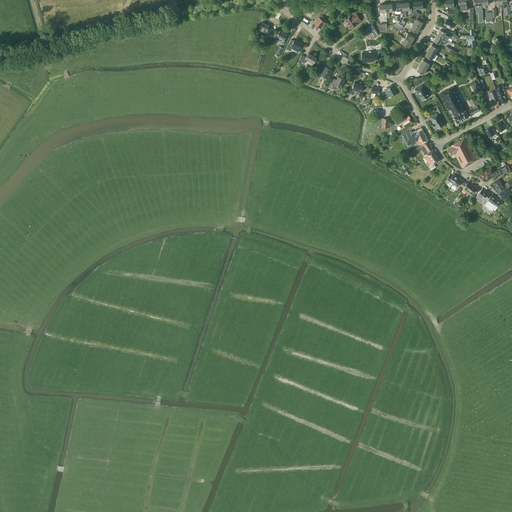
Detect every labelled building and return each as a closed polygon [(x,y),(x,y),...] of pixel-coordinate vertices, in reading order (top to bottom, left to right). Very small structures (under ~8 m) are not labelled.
[(454,5),(453,0),(444,0),(445,6),(451,6),(451,11),(448,11),(448,15),(456,15),(455,10),(454,10),(454,5)] [(466,4),(465,0),(458,0),(459,4),(459,9),(464,8),(465,9),(468,9),(467,4),(466,4)] [(423,8),(423,1),(413,2),(414,9),(414,11),(412,13),(418,17),(420,14),(416,12),(416,8),(423,8)] [(325,9),(322,6),(317,13),(320,15),(316,20),(314,23),(321,29),(326,23),(323,21),(325,18),(322,16),(323,15),(327,9),(326,8),(325,9)] [(366,21),(367,23),(372,22),(369,12),(363,14),(366,21)] [(361,20),(356,14),(351,17),(350,17),(345,20),(347,24),(349,23),(351,27),(355,25),(355,24),(361,20)] [(416,18),(413,24),(420,28),(423,22),(416,18)] [(456,28),(457,26),(459,28),(461,25),(453,21),(452,23),(446,20),(443,24),(446,26),(446,27),(451,30),(452,27),(456,28)] [(269,26),(262,23),(261,25),(260,25),(258,28),(259,29),(259,30),(266,33),(265,34),(271,36),(274,30),(269,28),(269,26)] [(365,36),(376,29),(371,23),(361,31),(365,36)] [(417,33),(420,28),(413,24),(410,29),(417,33)] [(440,30),(437,35),(442,38),(443,37),(447,39),(449,36),(450,34),(446,32),(446,33),(440,30)] [(287,35),(280,31),(278,35),(276,33),(273,38),(281,42),(280,43),(283,45),(285,40),(284,40),(287,35)] [(405,39),(412,42),(415,37),(408,33),(405,39)] [(442,38),(437,35),(434,41),(439,44),(440,43),(443,45),(446,42),(448,43),(449,41),(447,39),(443,37),(442,38)] [(294,41),(292,39),(286,48),(287,49),(287,51),(289,52),(291,48),(298,52),(302,44),(295,40),(294,41)] [(412,42),(405,39),(402,44),(409,48),(412,42)] [(432,45),(428,50),(435,54),(438,49),(432,45)] [(275,55),(278,57),(283,48),(280,46),(275,55)] [(435,54),(428,50),(425,56),(432,60),(435,54)] [(378,51),(373,51),(369,52),(361,53),(362,62),(375,61),(375,60),(379,59),(378,51)] [(317,58),(309,53),(306,57),(302,55),(299,60),(304,63),(306,60),(314,64),(317,58)] [(423,60),(420,65),(426,69),(430,63),(423,60)] [(451,66),(446,63),(443,68),(448,71),(451,66)] [(480,68),(479,63),(475,64),(476,69),(477,69),(479,76),(487,74),(485,66),(480,68)] [(423,75),(426,69),(420,65),(417,71),(423,75)] [(332,70),(326,66),(323,70),(320,68),(316,75),(320,78),(321,75),(327,78),(332,70)] [(345,79),(338,76),(336,80),(333,78),(329,88),(333,90),(334,88),(336,89),(337,86),(341,88),(344,89),(346,84),(343,83),(345,79)] [(363,86),(354,83),(352,89),(356,91),(355,94),(359,95),(360,92),(361,92),(363,86)] [(506,94),(505,90),(502,83),(494,87),(498,96),(501,105),(504,104),(503,103),(507,101),(505,94),(506,94)] [(397,94),(392,85),(384,88),(388,98),(397,94)] [(419,97),(420,97),(422,100),(429,96),(424,87),(423,88),(422,85),(415,89),(419,97)] [(465,105),(455,86),(439,94),(449,113),(452,111),(455,116),(454,117),(457,123),(469,117),(465,110),(464,111),(462,106),(465,105)] [(379,87),(372,87),(371,98),(375,98),(375,94),(378,94),(379,87)] [(500,106),(494,91),(489,93),(493,103),(490,104),(492,109),(500,106)] [(469,100),(473,107),(478,104),(474,97),(469,100)] [(440,120),(437,113),(430,117),(434,125),(435,124),(437,129),(444,125),(441,119),(440,120)] [(403,115),(394,121),(397,125),(400,123),(401,123),(404,128),(413,122),(409,116),(405,118),(404,117),(405,117),(403,115)] [(500,122),(495,124),(499,132),(506,128),(504,124),(501,125),(500,122)] [(491,130),(490,127),(485,130),(489,137),(496,133),(494,129),(491,130)] [(417,142),(419,145),(427,141),(421,130),(416,132),(415,132),(413,133),(411,130),(402,135),(409,146),(417,142)] [(476,160),(465,138),(452,145),(453,147),(447,150),(451,156),(455,154),(462,168),(476,160)] [(433,150),(427,141),(419,145),(418,147),(420,151),(422,150),(425,155),(433,150)] [(433,150),(425,155),(424,156),(427,160),(430,165),(428,166),(430,170),(435,166),(434,164),(439,160),(433,150)] [(494,174),(496,177),(504,173),(508,171),(506,166),(501,169),(501,168),(493,172),(494,174)] [(494,174),(493,172),(491,167),(479,173),(483,179),(494,174)] [(448,182),(452,185),(458,177),(455,175),(455,176),(453,174),(452,176),(450,174),(447,179),(449,181),(448,182)] [(461,186),(465,182),(458,177),(452,185),(456,188),(459,185),(461,186)] [(507,188),(506,186),(504,187),(499,179),(492,183),(499,193),(507,188)] [(509,184),(506,186),(507,188),(499,193),(503,199),(511,193),(511,189),(510,186),(511,185),(511,179),(508,183),(509,184)] [(467,183),(465,182),(461,186),(463,188),(462,189),(467,193),(473,184),(470,182),(469,183),(468,182),(467,183)] [(479,189),(473,184),(467,193),(471,196),(469,199),(471,200),(479,189)] [(488,192),(486,191),(482,188),(475,197),(481,201),(483,198),(486,200),(491,194),(488,192)] [(501,202),(492,195),(488,200),(486,203),(495,209),(501,202)]
